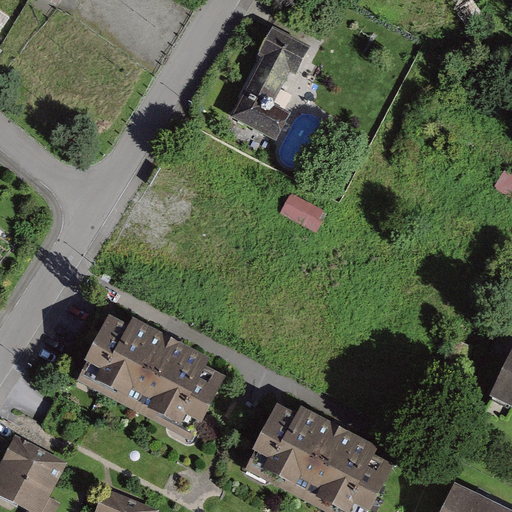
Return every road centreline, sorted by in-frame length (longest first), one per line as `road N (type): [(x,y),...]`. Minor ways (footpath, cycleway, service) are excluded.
road 1 (residential): [(222,0),(100,194)]
road 2 (residential): [(100,194),(0,356)]
road 3 (residential): [(0,124),(100,194)]
